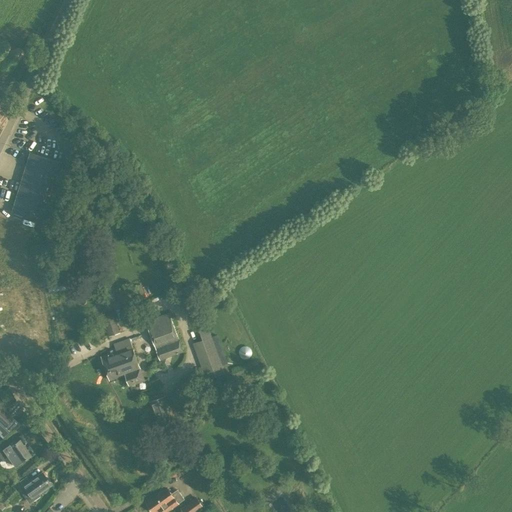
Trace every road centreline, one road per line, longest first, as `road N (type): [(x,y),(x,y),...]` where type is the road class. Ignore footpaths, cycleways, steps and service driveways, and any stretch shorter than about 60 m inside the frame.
road 1 (unclassified): [(105,511),(0,364)]
road 2 (unclassified): [(14,114),(68,0)]
